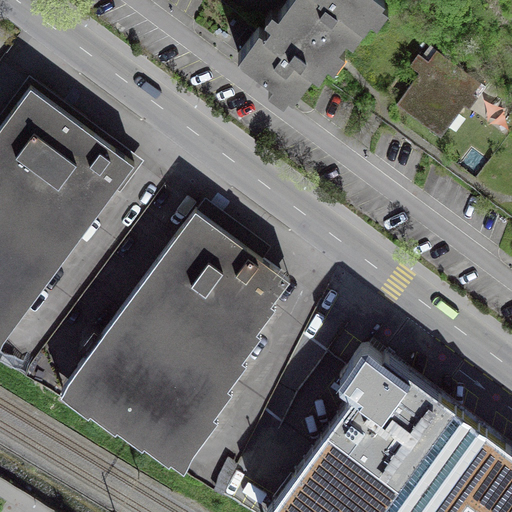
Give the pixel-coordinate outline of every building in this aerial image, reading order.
[(285,0),(283,4),(338,44),(357,19),(363,23),(380,0),(285,0)] [(318,71),(338,44),(283,4),(265,28),(258,24),(238,52),(293,93),(312,66),(318,71)] [(436,49),(396,103),(440,136),(481,82),(436,49)] [(30,83),(0,124),(0,338),(133,159),(30,83)] [(413,113),(399,132),(428,153),(442,134),(413,113)] [(289,275),(196,205),(61,386),(88,405),(90,403),(115,421),(116,419),(142,438),(144,435),(169,454),(171,452),(183,461),(217,417),(212,413),(231,388),(227,384),(245,360),(241,356),(259,332),(255,328),(274,302),(271,300),(289,275)] [(355,388),(263,511),(511,511),(511,444),(405,364),(384,349),(383,352),(368,341),(362,342),(339,372),(342,378),(355,388)]
